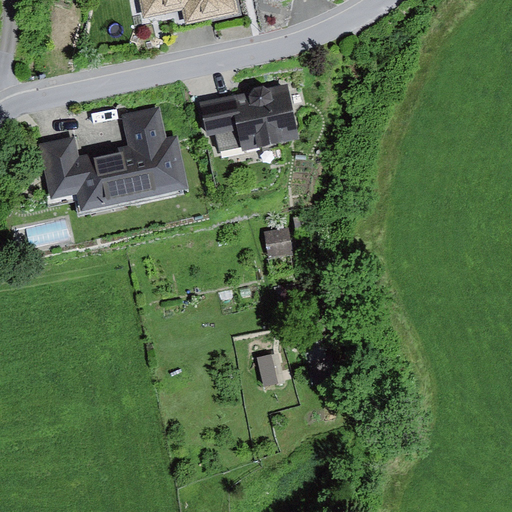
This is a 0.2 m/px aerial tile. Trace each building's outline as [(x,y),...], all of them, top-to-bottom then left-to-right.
[(237,0),(142,0),(146,21),(192,13),(194,25),(240,17),(237,0)] [(288,87),(201,104),(208,139),(239,133),(243,153),(299,142),(288,87)] [(75,140),(42,147),(53,201),(79,196),(83,215),(192,193),(181,138),(165,141),(159,109),(124,116),(131,150),(79,160),(75,140)] [(307,216),(294,218),(297,235),(310,233),(307,216)] [(289,229),(264,233),(269,261),(293,257),(289,229)] [(328,317),(299,324),(314,385),(339,379),(333,356),(327,357),(321,331),(331,329),(328,317)] [(272,354),(257,358),(265,386),(279,383),(272,354)]
